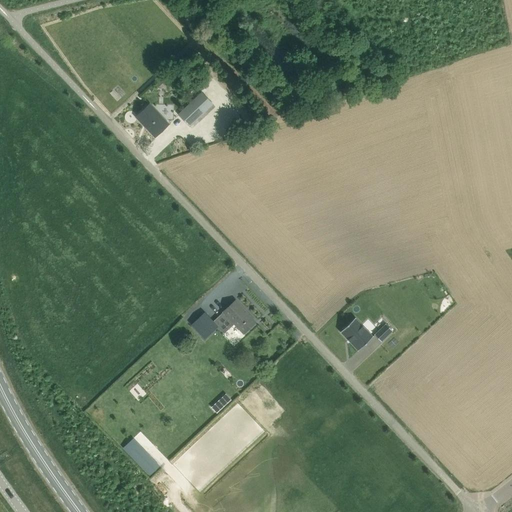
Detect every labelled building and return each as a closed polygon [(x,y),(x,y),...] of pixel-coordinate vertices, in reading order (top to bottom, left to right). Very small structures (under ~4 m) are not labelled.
[(167,79),(162,74),(157,79),(157,88),(166,88),(167,79)] [(203,92),(179,115),(189,126),(214,104),(203,92)] [(156,137),(169,124),(150,104),(136,116),(144,124),(147,126),(146,127),(156,137)] [(233,322),(244,333),(256,322),(256,321),(255,323),(247,314),(248,313),(236,300),(223,311),(213,321),(205,312),(191,324),(204,338),(204,339),(208,336),(218,326),(223,332),(233,322)] [(373,336),(355,318),(341,331),(358,350),(373,336)] [(386,323),(375,334),(381,341),(393,330),(386,323)] [(218,401),(223,407),(232,399),(226,393),(218,401)] [(134,438),(124,448),(150,475),(160,465),(134,438)]
